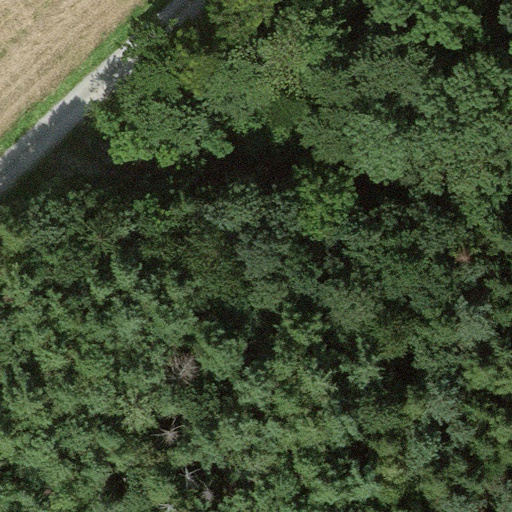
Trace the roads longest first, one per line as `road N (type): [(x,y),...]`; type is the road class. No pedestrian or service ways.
road 1 (track): [(511,169),(214,182),(64,165),(30,145)]
road 2 (track): [(189,0),(0,173)]
